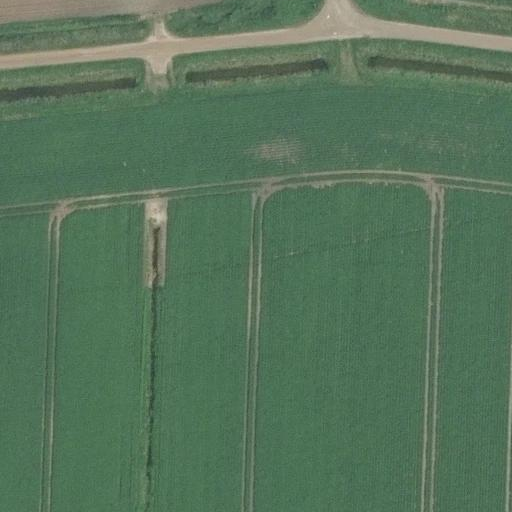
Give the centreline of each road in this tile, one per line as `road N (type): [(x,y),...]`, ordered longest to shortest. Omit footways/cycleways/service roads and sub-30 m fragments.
road 1 (track): [(0,62),(283,37),(341,12)]
road 2 (unclassified): [(511,44),(361,26),(338,0)]
